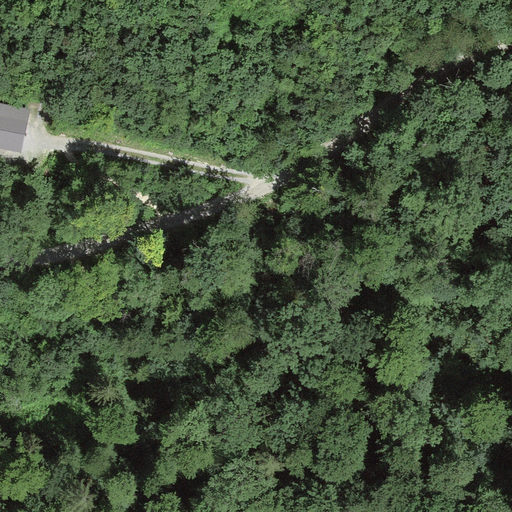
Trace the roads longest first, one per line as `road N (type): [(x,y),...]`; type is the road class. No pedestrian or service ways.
road 1 (track): [(0,266),(83,251),(275,181),(399,94),(511,40)]
road 2 (track): [(275,181),(52,141)]
